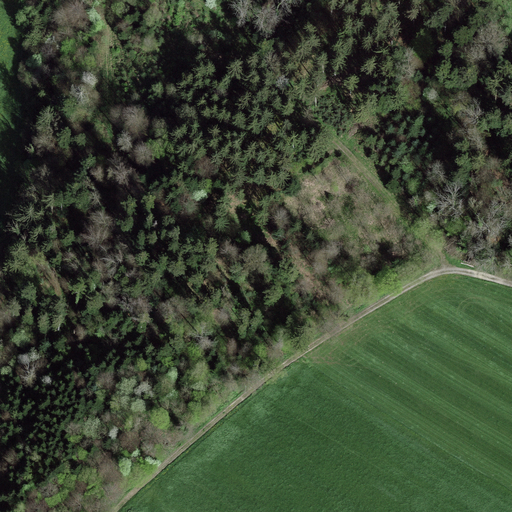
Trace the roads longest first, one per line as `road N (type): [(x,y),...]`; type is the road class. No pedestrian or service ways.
road 1 (track): [(198,0),(447,258),(511,280)]
road 2 (track): [(0,347),(116,162),(106,106),(107,0)]
